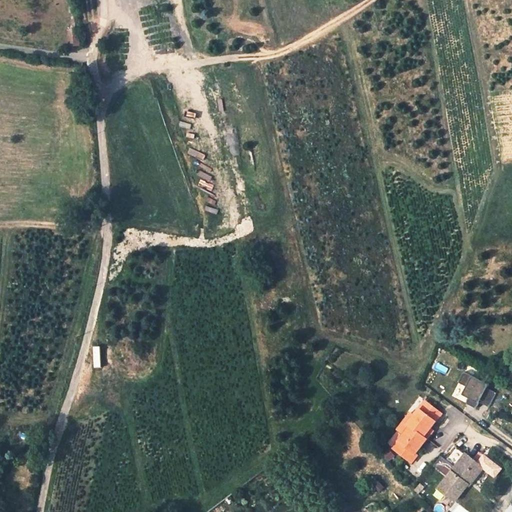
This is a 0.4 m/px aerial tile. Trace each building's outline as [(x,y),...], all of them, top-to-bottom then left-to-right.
[(72,45),(79,44),(76,28),(69,30),(72,45)] [(497,392),(489,388),(491,382),(465,372),(454,398),(478,407),(480,403),(491,407),(497,392)] [(440,413),(423,401),(412,416),(409,413),(397,429),(403,434),(393,448),(412,463),(417,455),(414,453),(432,430),(429,428),(440,413)] [(441,488),(454,498),(455,499),(470,482),(467,480),(470,477),(472,478),(483,464),(457,444),(447,458),(457,466),(454,470),(452,468),(438,486),(441,488)] [(454,498),(441,488),(436,494),(449,504),(454,498)]
